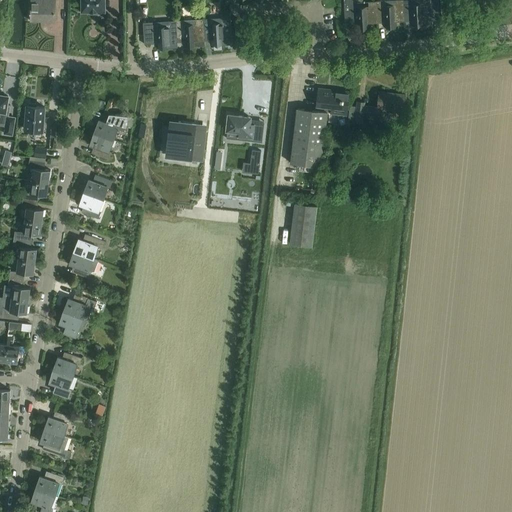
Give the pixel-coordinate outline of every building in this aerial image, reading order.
[(55,22),(55,0),(31,0),(31,21),(55,22)] [(81,0),(82,12),(83,12),(90,12),(91,12),(97,12),(98,12),(105,12),(106,12),(106,0),(81,0)] [(344,0),(345,21),(349,21),(350,26),(357,25),(357,30),(370,29),(370,23),(377,23),(376,1),(369,2),(369,6),(356,7),(356,2),(353,0),(344,0)] [(384,1),(376,1),(377,23),(385,23),(385,28),(398,28),(397,22),(405,22),(405,21),(403,0),(396,0),(384,1)] [(403,0),(405,21),(405,22),(412,21),(412,27),(423,26),(425,26),(426,26),(433,26),(433,20),(432,11),(439,10),(438,0),(403,0)] [(232,17),(204,19),(205,41),(206,41),(212,41),(213,46),(233,45),(232,18),(232,17)] [(197,19),(176,21),(177,43),(178,43),(185,42),(185,48),(205,47),(205,41),(204,19),(203,19),(202,19),(197,19)] [(176,21),(144,22),(145,45),(159,44),(159,49),(170,49),(178,48),(177,43),(176,21)] [(317,111),(328,112),(331,112),(331,113),(348,115),(350,92),(319,89),(317,111)] [(0,125),(6,126),(5,134),(13,135),(15,118),(8,117),(10,107),(7,107),(9,96),(1,95),(2,92),(0,92),(0,125)] [(357,107),(355,122),(363,123),(363,117),(381,119),(382,109),(404,111),(405,95),(380,92),(378,107),(364,106),(365,102),(357,101),(357,107)] [(44,121),(45,107),(36,106),(36,103),(30,103),(30,106),(27,105),(26,130),(43,131),(43,130),(47,130),(47,135),(55,136),(56,121),(48,120),(48,121),(44,121)] [(317,111),(297,109),(291,163),(322,166),(328,112),(317,111)] [(99,120),(95,132),(115,140),(119,128),(125,131),(127,126),(132,128),(134,124),(134,119),(129,118),(129,116),(109,114),(106,122),(99,120)] [(228,114),(226,128),(241,129),(240,139),(263,142),(265,124),(251,123),(251,117),(228,114)] [(170,120),(166,154),(193,157),(194,152),(204,153),(206,134),(196,133),(197,127),(179,125),(179,121),(170,120)] [(141,124),(139,137),(145,138),(147,125),(141,124)] [(95,132),(90,145),(96,147),(94,154),(110,160),(112,152),(110,152),(115,140),(95,132)] [(47,157),(47,149),(36,148),(35,156),(47,157)] [(253,150),(251,167),(252,167),(252,173),(259,173),(262,151),(253,150)] [(30,160),(29,168),(33,169),(32,180),(32,181),(50,183),(50,182),(51,170),(45,169),(46,162),(30,160)] [(84,192),(105,199),(109,187),(111,188),(114,181),(98,175),(95,181),(89,179),(84,192)] [(24,192),(23,199),(39,201),(40,195),(48,196),(50,183),(32,181),(30,193),(24,192)] [(100,211),(105,199),(84,192),(80,204),(86,207),(84,213),(99,219),(102,211),(100,211)] [(23,199),(22,207),(27,208),(25,220),(43,222),(45,210),(38,209),(39,201),(23,199)] [(312,247),(317,206),(295,203),(291,244),(312,247)] [(15,231),(14,239),(33,241),(33,234),(41,235),(43,222),(25,220),(24,232),(15,231)] [(94,259),(94,258),(99,247),(103,249),(106,241),(88,234),(85,241),(79,238),(74,251),(94,259)] [(14,239),(13,246),(20,247),(18,260),(36,262),(38,249),(32,248),(33,241),(14,239)] [(99,260),(94,258),(94,259),(74,251),(70,264),(76,266),(74,272),(89,278),(92,272),(95,271),(99,260)] [(11,271),(10,278),(26,281),(27,274),(34,275),(36,262),(18,260),(17,272),(11,271)] [(10,278),(9,286),(13,286),(12,298),(24,300),(29,301),(31,288),(25,287),(26,281),(10,278)] [(64,311),(89,320),(92,308),(94,308),(97,301),(93,300),(78,294),(75,300),(69,298),(64,311)] [(1,297),(0,302),(0,317),(3,318),(11,319),(19,320),(20,313),(28,314),(29,301),(24,300),(12,298),(3,297),(1,297)] [(84,332),(89,320),(64,311),(60,323),(68,326),(66,333),(79,338),(82,331),(84,332)] [(22,330),(23,323),(10,322),(9,329),(22,330)] [(8,344),(6,362),(18,363),(19,358),(21,346),(14,345),(14,340),(15,337),(9,337),(8,337),(8,344)] [(54,370),(74,377),(78,364),(80,365),(83,358),(67,352),(65,359),(58,357),(54,370)] [(70,389),(74,377),(54,370),(49,382),(56,384),(54,391),(70,397),(73,390),(70,389)] [(0,389),(0,401),(11,402),(11,390),(0,389)] [(0,401),(0,413),(10,414),(11,402),(0,401)] [(45,429),(66,436),(69,424),(71,425),(73,417),(58,412),(55,418),(49,416),(45,429)] [(0,413),(0,425),(9,426),(10,414),(0,413)] [(0,438),(9,439),(9,426),(0,425),(0,438)] [(70,437),(66,436),(45,429),(40,441),(47,444),(45,450),(69,459),(72,451),(66,449),(70,437)] [(36,489),(56,496),(60,484),(62,484),(65,477),(49,472),(47,478),(40,476),(36,489)] [(52,507),(56,496),(36,489),(32,501),(38,503),(36,510),(42,511),(52,511),(54,508),(52,507)]
